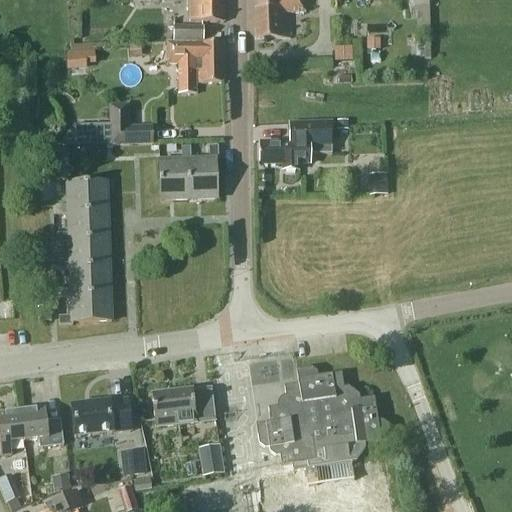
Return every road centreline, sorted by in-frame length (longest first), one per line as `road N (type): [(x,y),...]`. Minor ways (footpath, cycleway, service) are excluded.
road 1 (residential): [(242,331),(240,0)]
road 2 (unclassified): [(0,367),(242,331)]
road 3 (unclassified): [(457,511),(412,383),(377,321)]
road 4 (unclassified): [(377,321),(511,293)]
road 5 (unclassified): [(242,331),(377,321)]
